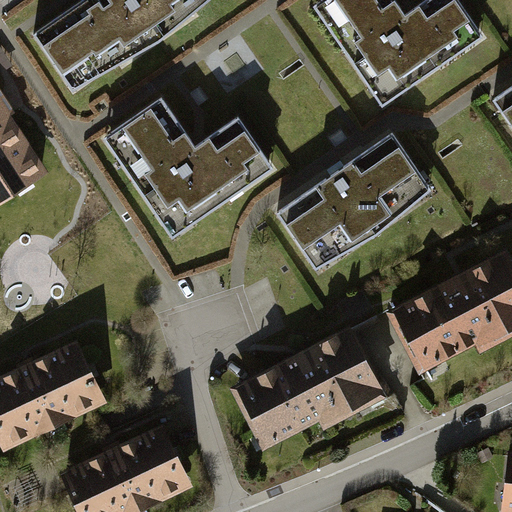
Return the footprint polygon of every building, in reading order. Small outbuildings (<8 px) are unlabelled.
[(93,0),(40,37),(78,91),(167,44),(223,0),(93,0)] [(319,0),(316,2),(384,104),(485,36),(461,0),(420,0),(406,10),(399,0),(319,0)] [(511,94),(493,107),(511,134),(511,94)] [(108,140),(176,241),(277,174),(241,119),(198,147),(167,101),(108,140)] [(0,197),(43,170),(0,104),(0,197)] [(394,140),(278,219),(315,272),(378,239),(433,194),(394,140)] [(389,315),(422,381),(480,353),(485,362),(511,347),(511,260),(509,255),(389,315)] [(232,394),(265,460),(323,431),(327,440),(390,409),(352,334),(232,394)] [(73,346),(0,381),(0,448),(6,462),(106,414),(73,346)] [(165,428),(58,479),(73,511),(157,511),(196,494),(165,428)] [(476,451),(481,461),(494,455),(489,445),(476,451)] [(511,511),(511,448),(509,448),(501,511),(511,511)] [(32,488),(13,497),(20,511),(33,511),(42,508),(32,488)]
